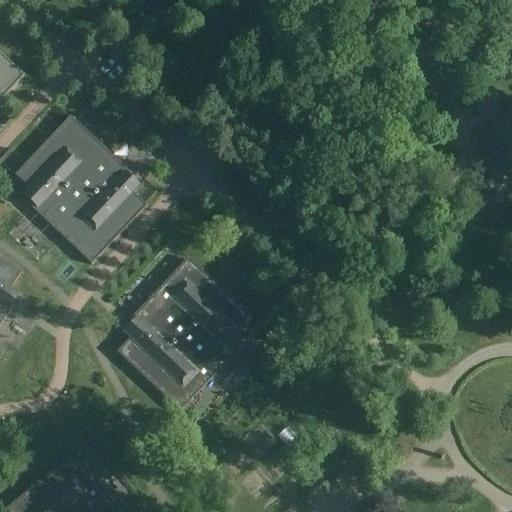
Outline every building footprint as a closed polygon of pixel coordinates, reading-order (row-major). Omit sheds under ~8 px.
[(460,40),(475,54),(491,38),(476,24),(460,40)] [(109,56),(118,63),(123,56),(115,49),(109,56)] [(0,101),(23,77),(0,55),(0,101)] [(152,97),(153,95),(157,99),(167,88),(163,84),(165,82),(149,67),(147,68),(143,65),(133,76),(137,79),(135,81),(152,97)] [(137,187),(127,178),(130,174),(70,118),(15,177),(30,191),(25,197),(35,206),(32,210),(92,266),(147,207),(131,193),(137,187)] [(477,173),(502,176),(508,128),(484,125),(477,173)] [(336,268),(338,265),(341,269),(352,257),(349,254),(350,253),(334,238),(331,240),(328,237),(317,249),(321,252),(320,253),(336,268)] [(22,274),(0,257),(0,327),(13,309),(9,306),(17,295),(10,291),(22,274)] [(243,340),(237,334),(251,319),(188,260),(131,320),(134,323),(125,333),(131,339),(116,354),(141,377),(180,413),(208,384),(237,353),(234,350),(243,340)] [(5,511),(118,511),(72,456),(5,511)]
